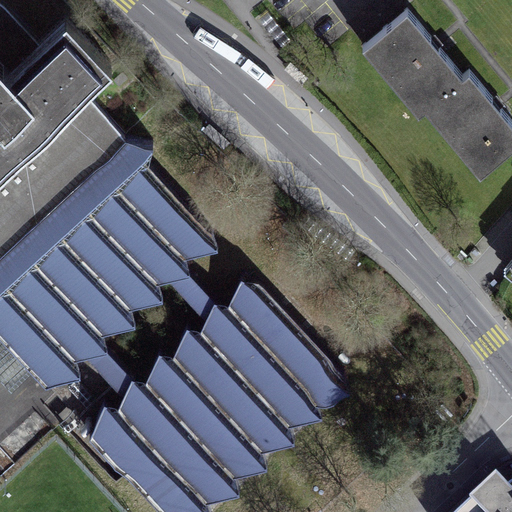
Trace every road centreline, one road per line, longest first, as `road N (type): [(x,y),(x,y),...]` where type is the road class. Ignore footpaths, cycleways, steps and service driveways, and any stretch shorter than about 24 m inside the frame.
road 1 (residential): [(140,0),(387,228),(511,369)]
road 2 (residential): [(412,511),(511,416)]
